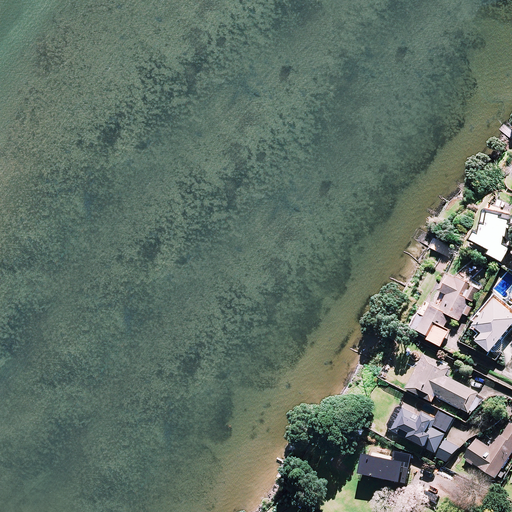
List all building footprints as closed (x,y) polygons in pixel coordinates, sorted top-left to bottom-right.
[(482,238),(477,236),(473,242),(491,251),(489,256),(504,263),(511,249),(503,245),(511,226),(511,219),(505,217),(504,219),(491,216),(489,228),(485,227),(482,238)] [(433,306),(425,302),(412,329),(429,338),(428,340),(443,347),(450,331),(445,329),(451,317),(460,321),(463,314),(468,316),(472,308),(471,307),(480,289),(449,274),(443,285),(440,292),(447,296),(442,308),(434,304),(433,306)] [(503,298),(496,293),(474,321),(477,323),(473,329),(480,334),(475,340),(492,354),(511,328),(511,309),(501,301),(503,298)] [(442,399),(451,404),(448,409),(457,414),(460,409),(469,413),(479,394),(446,377),(451,368),(428,356),(420,372),(416,370),(406,390),(438,406),(442,399)] [(393,431),(437,454),(436,456),(449,463),(460,448),(459,447),(444,440),(455,418),(441,411),(437,418),(417,407),(414,413),(404,408),(393,431)] [(465,458),(467,459),(466,461),(473,466),(475,464),(497,479),(511,455),(511,425),(510,424),(502,437),(497,434),(489,446),(478,439),(465,458)]
